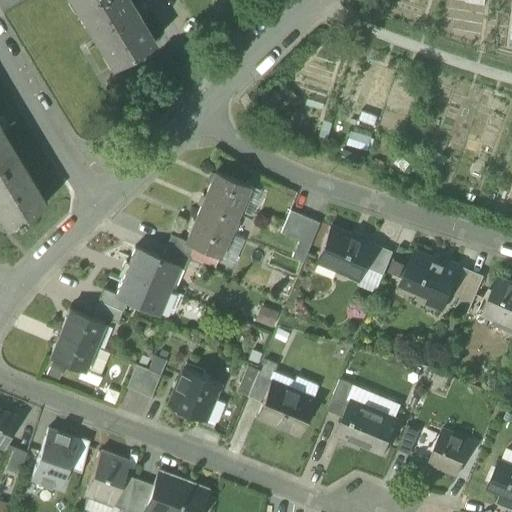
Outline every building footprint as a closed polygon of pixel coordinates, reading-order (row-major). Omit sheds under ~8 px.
[(76,6),(78,9),(93,0),(74,0),(78,5),(76,6)] [(154,40),(129,0),(93,0),(78,9),(113,66),(154,40)] [(46,202),(0,126),(0,214),(7,226),(17,220),(19,222),(25,219),(23,216),(46,202)] [(215,169),(205,194),(240,208),(250,184),(215,169)] [(250,184),(240,208),(251,213),(253,214),(263,189),(250,184)] [(230,231),(240,208),(205,194),(195,217),(230,231)] [(240,208),(230,231),(242,236),(251,213),(240,208)] [(281,232),(292,237),(301,214),(290,210),(283,227),(281,232)] [(320,222),(301,214),(292,237),(299,240),(292,257),(296,259),(303,262),(303,261),(320,222)] [(220,256),(230,231),(195,217),(186,240),(185,242),(192,245),(220,256)] [(332,224),(331,226),(375,244),(375,242),(332,224)] [(346,275),(359,280),(365,266),(375,244),(331,226),(318,258),(347,270),(346,275)] [(230,231),(220,256),(233,262),(244,237),(242,236),(230,231)] [(171,233),(166,246),(188,255),(192,245),(185,242),(186,240),(171,233)] [(365,266),(384,274),(393,252),(375,244),(365,266)] [(135,246),(125,270),(165,287),(174,265),(175,263),(161,257),(135,246)] [(190,256),(188,255),(166,246),(161,257),(175,263),(174,265),(185,269),(190,256)] [(427,301),(442,307),(449,292),(458,269),(436,260),(436,259),(416,250),(402,281),(431,294),(427,301)] [(316,262),(346,275),(347,270),(318,258),(316,262)] [(358,284),(376,292),(384,274),(365,266),(359,280),(358,284)] [(449,292),(460,297),(470,272),(459,268),(458,269),(449,292)] [(155,312),(165,287),(125,270),(115,294),(115,295),(127,300),(155,312)] [(483,278),(470,272),(460,297),(472,302),(483,278)] [(511,281),(509,281),(508,283),(496,278),(482,313),(495,318),(496,318),(498,314),(511,320),(511,281)] [(180,292),(165,287),(155,312),(170,318),(180,292)] [(103,289),(99,300),(123,310),(127,300),(115,295),(115,294),(103,289)] [(119,321),(123,310),(99,300),(94,311),(119,321)] [(259,305),(253,316),(270,325),(276,313),(259,305)] [(71,308),(61,332),(95,346),(105,322),(71,308)] [(496,318),(495,318),(493,322),(511,330),(511,320),(498,314),(496,318)] [(85,369),(95,346),(61,332),(51,355),(85,369)] [(110,352),(95,346),(85,369),(100,376),(110,352)] [(154,354),(148,368),(161,373),(167,359),(154,354)] [(263,357),(258,369),(272,374),(277,362),(263,357)] [(127,386),(139,390),(148,368),(136,363),(127,386)] [(247,395),(258,369),(247,364),(236,390),(247,395)] [(168,404),(204,419),(213,398),(220,383),(183,367),(168,404)] [(161,373),(148,368),(139,390),(152,396),(161,373)] [(247,395),(262,401),(270,381),(272,374),(258,369),(247,395)] [(290,389),(313,398),(318,384),(296,376),(290,389)] [(327,410),(340,415),(353,384),(340,378),(327,410)] [(260,418),(300,434),(313,398),(290,389),(270,381),(262,401),(266,402),(260,418)] [(353,384),(340,415),(346,417),(352,401),(395,418),(401,402),(353,384)] [(224,402),(213,398),(204,419),(214,423),(214,421),(217,420),(224,402)] [(353,439),(383,451),(395,418),(352,401),(346,417),(339,435),(353,441),(353,439)] [(0,442),(4,444),(16,415),(0,408),(0,442)] [(397,449),(410,454),(420,430),(407,425),(397,449)] [(58,431),(47,428),(30,478),(59,488),(66,467),(77,435),(59,429),(58,431)] [(429,462),(459,475),(473,441),(443,428),(429,462)] [(89,440),(77,435),(66,467),(81,472),(89,440)] [(6,466),(18,469),(23,448),(11,445),(6,466)] [(511,448),(505,446),(499,459),(511,464),(511,448)] [(88,496),(112,506),(113,504),(120,486),(118,485),(121,477),(118,476),(125,458),(101,449),(95,464),(99,465),(91,484),(92,485),(88,496)] [(508,496),(511,497),(511,464),(499,459),(488,487),(508,496)] [(196,511),(206,487),(160,470),(154,486),(146,507),(149,508),(158,511),(196,511)] [(113,504),(127,510),(133,482),(121,477),(118,485),(120,486),(113,504)] [(134,478),(133,482),(127,510),(126,511),(147,511),(149,508),(146,507),(154,486),(134,478)]
